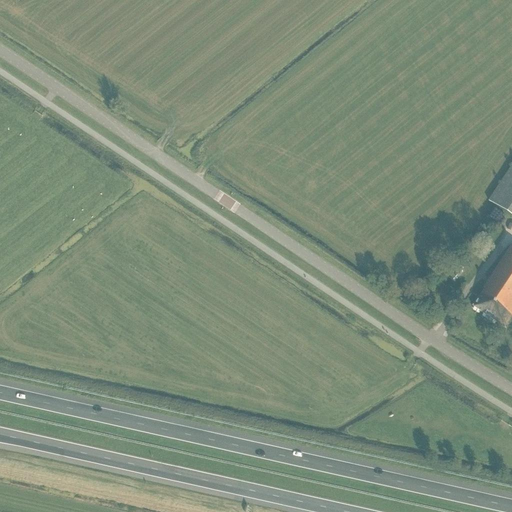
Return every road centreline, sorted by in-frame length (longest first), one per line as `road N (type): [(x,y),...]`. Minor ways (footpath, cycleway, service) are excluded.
road 1 (tertiary): [(511,389),(0,49)]
road 2 (motorway): [(511,510),(0,394)]
road 3 (motorway): [(0,437),(330,511)]
